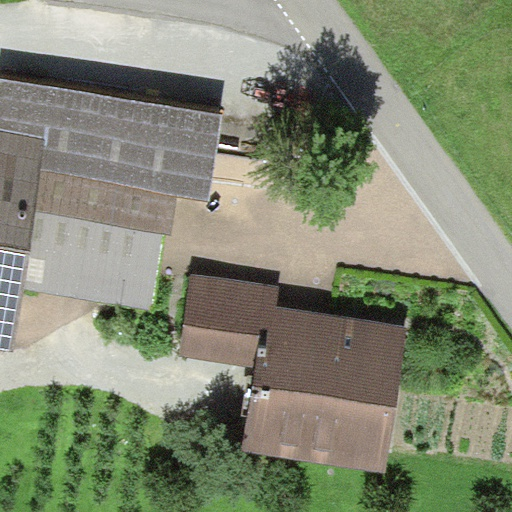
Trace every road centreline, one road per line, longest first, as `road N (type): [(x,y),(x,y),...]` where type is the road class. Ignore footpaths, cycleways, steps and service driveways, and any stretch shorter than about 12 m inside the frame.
road 1 (unclassified): [(511,312),(288,0)]
road 2 (unknown): [(430,198),(397,217),(340,230),(197,219)]
road 3 (track): [(135,0),(293,7)]
